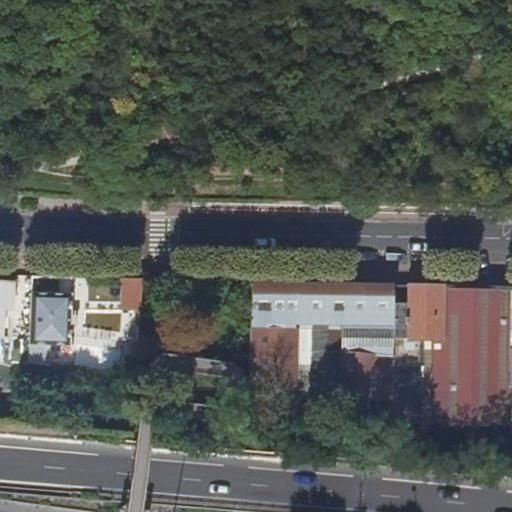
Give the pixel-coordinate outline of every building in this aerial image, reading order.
[(143,281),(124,281),(123,312),(141,313),(143,281)] [(0,330),(4,331),(5,310),(12,311),(14,286),(0,285),(0,330)] [(253,285),(249,397),(272,400),(389,418),(391,418),(394,287),(253,285)] [(445,288),(394,287),(391,418),(392,427),(423,427),(424,374),(425,341),(432,341),(443,341),(445,288)] [(511,290),(445,288),(443,341),(432,341),(431,374),(511,376),(511,290)] [(32,296),(31,363),(51,366),(51,346),(69,347),(70,325),(70,316),(71,296),(32,296)] [(511,376),(431,374),(430,424),(488,426),(509,427),(511,427),(511,376)] [(488,450),(511,453),(509,427),(488,426),(488,450)] [(392,427),(391,437),(423,441),(423,427),(392,427)]
